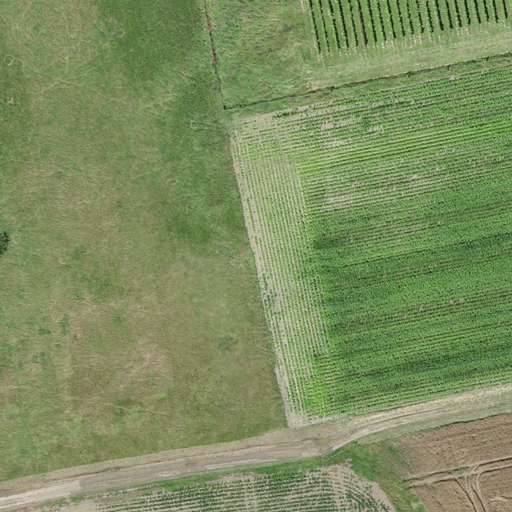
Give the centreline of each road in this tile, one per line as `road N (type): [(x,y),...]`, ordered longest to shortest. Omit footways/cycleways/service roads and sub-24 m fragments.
road 1 (track): [(0,501),(304,448)]
road 2 (track): [(304,448),(351,427),(511,390)]
road 3 (track): [(304,448),(362,455),(414,511)]
